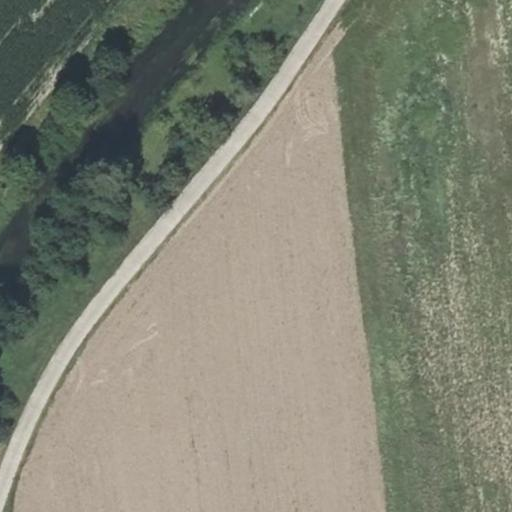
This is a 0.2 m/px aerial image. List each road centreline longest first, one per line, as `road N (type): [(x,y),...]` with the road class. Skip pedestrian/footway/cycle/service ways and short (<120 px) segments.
road 1 (track): [(343,0),(256,124),(80,337),(42,393),(0,505)]
road 2 (track): [(149,0),(0,167)]
